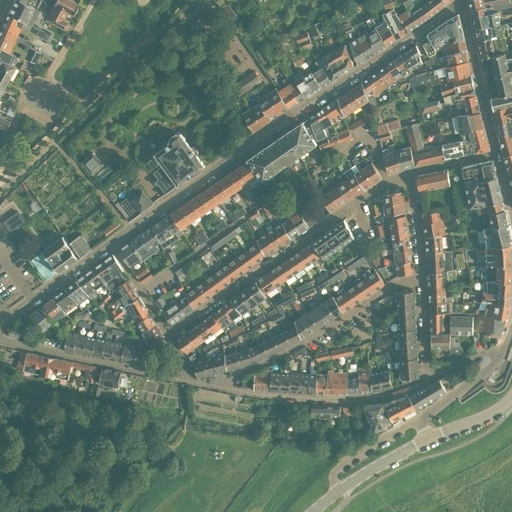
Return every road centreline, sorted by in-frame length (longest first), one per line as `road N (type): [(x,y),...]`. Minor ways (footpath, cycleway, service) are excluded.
road 1 (residential): [(410,173),(166,334)]
road 2 (residential): [(0,189),(197,0)]
road 3 (residential): [(423,281),(399,282),(213,385)]
road 4 (residential): [(292,117),(112,243)]
road 5 (residential): [(461,1),(292,117)]
road 6 (residential): [(0,339),(185,379)]
road 7 (residential): [(213,385),(313,397),(390,389)]
road 8 (residential): [(502,352),(429,371),(423,281)]
road 9 (residential): [(461,1),(497,151)]
road 10 (residential): [(292,117),(209,0)]
road 11 (residential): [(112,243),(0,324)]
